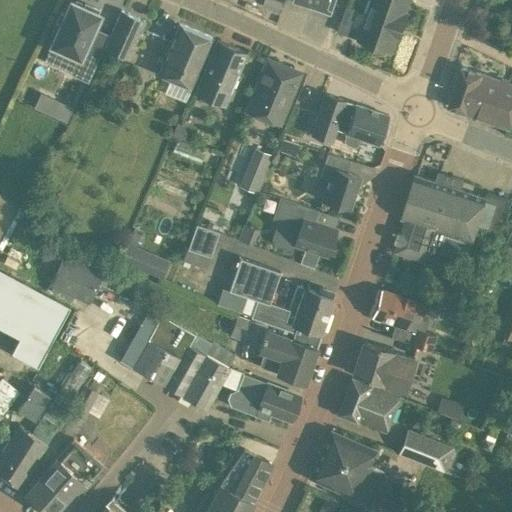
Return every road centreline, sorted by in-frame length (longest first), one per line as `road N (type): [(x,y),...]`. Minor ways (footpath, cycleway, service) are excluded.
road 1 (tertiary): [(417,111),(353,307),(266,511)]
road 2 (residential): [(189,0),(417,111)]
road 3 (unknown): [(90,511),(157,437),(162,419),(108,362)]
